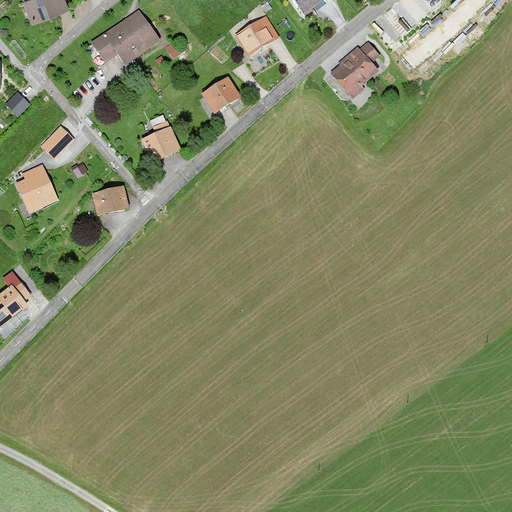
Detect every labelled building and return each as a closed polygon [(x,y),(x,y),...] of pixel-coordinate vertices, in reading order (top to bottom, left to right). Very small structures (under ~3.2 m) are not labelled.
[(31,23),(68,9),(65,0),(30,0),(23,3),(31,23)] [(326,0),(293,0),(305,17),(328,2),(326,0)] [(121,69),(159,44),(138,14),(90,47),(103,67),(114,59),(121,69)] [(267,17),(235,38),(248,58),(280,38),(267,17)] [(387,64),(369,44),(360,52),(356,48),(338,64),(341,68),(330,78),(352,103),(371,85),(368,82),(387,64)] [(200,97),(212,118),(239,102),(227,81),(200,97)] [(17,93),(5,105),(18,118),(30,106),(17,93)] [(61,127),(40,148),(54,161),(75,141),(61,127)] [(181,156),(169,130),(141,143),(153,168),(181,156)] [(42,166),(22,175),(25,181),(15,185),(29,216),(58,201),(42,166)] [(128,209),(123,190),(92,198),(97,217),(128,209)] [(31,299),(20,284),(0,298),(0,329),(27,310),(23,305),(31,299)]
